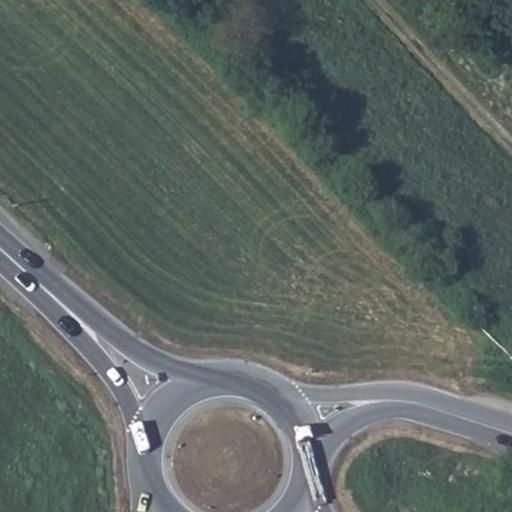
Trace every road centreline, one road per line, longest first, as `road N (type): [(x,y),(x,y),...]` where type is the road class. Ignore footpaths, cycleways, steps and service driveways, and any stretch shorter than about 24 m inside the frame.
road 1 (track): [(511,132),(360,0)]
road 2 (primary): [(42,290),(118,391),(145,444)]
road 3 (primary): [(184,392),(42,290)]
road 4 (tertiary): [(418,405),(281,404)]
road 5 (tertiary): [(306,450),(418,405)]
